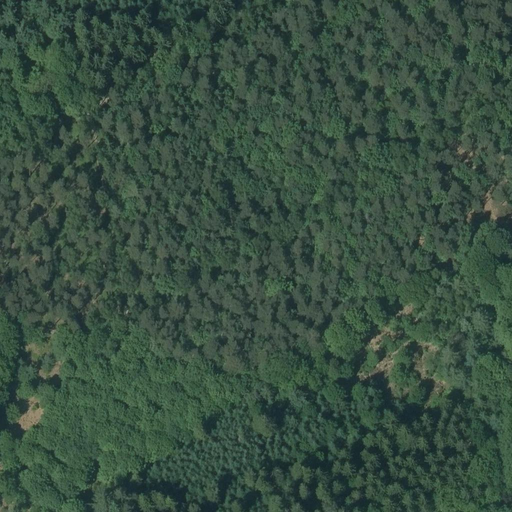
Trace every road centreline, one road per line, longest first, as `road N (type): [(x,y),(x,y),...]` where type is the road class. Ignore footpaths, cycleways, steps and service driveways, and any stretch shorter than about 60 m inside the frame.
road 1 (track): [(0,327),(42,330),(241,381),(294,362),(486,246),(511,250)]
road 2 (track): [(93,345),(511,106)]
road 3 (track): [(0,163),(286,0)]
road 4 (track): [(125,323),(67,0)]
